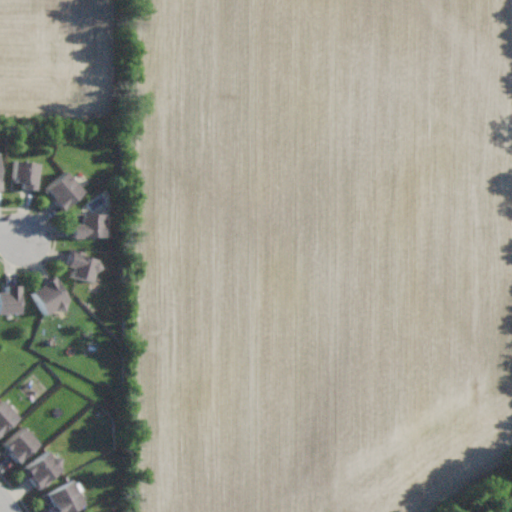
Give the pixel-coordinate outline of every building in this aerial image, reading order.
[(36,163),(33,188),(20,186),(20,182),(14,181),(14,178),(11,178),(13,160),(36,163)] [(81,192),(61,211),(50,199),(51,198),(44,190),(62,172),(81,192)] [(102,236),(69,236),(69,222),(77,222),(77,213),(101,213),(102,236)] [(88,282),(67,275),(69,266),(63,264),(68,248),(82,252),(81,256),(93,259),(97,267),(91,270),(88,282)] [(43,313),(29,291),(40,284),(39,282),(53,273),(62,287),(58,289),(65,300),(64,300),(61,309),(52,307),(43,313)] [(18,312),(0,312),(0,291),(4,291),(4,285),(18,285),(18,312)] [(0,400),(15,417),(0,430),(0,400)] [(37,443),(15,463),(5,453),(7,451),(0,444),(21,425),(37,443)] [(44,451),(48,456),(57,458),(55,468),(56,469),(44,478),(47,481),(36,490),(25,476),(29,473),(27,470),(25,472),(21,468),(44,451)] [(66,480),(80,504),(66,511),(47,511),(45,507),(47,506),(40,494),(66,480)]
